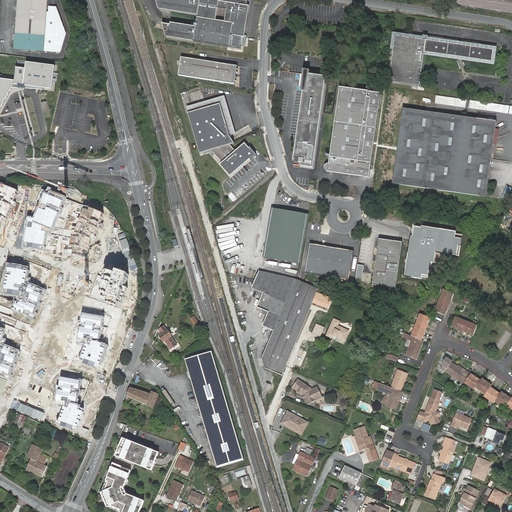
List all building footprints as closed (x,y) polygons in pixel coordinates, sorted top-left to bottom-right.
[(47,0),(17,0),(15,49),(44,51),(60,52),(61,32),(59,8),(53,7),(52,13),(47,13),(47,0)] [(246,27),(249,0),(158,0),(162,15),(246,27)] [(242,48),(246,27),(162,15),(168,36),(242,48)] [(427,40),(397,35),(389,80),(420,85),(426,51),(427,40)] [(495,49),(427,40),(426,51),(493,62),(495,49)] [(235,64),(182,56),(179,74),(232,82),(235,64)] [(2,79),(0,78),(0,110),(14,84),(52,90),(56,66),(27,62),(26,69),(17,68),(15,81),(2,79)] [(301,86),(301,93),(303,93),(299,120),(319,122),(320,122),(326,78),(309,75),(310,72),(303,71),(303,74),(301,86)] [(381,94),(340,88),(335,125),(376,130),(381,94)] [(436,96),(435,104),(466,107),(466,99),(436,96)] [(500,111),(500,104),(470,101),(469,109),(500,111)] [(256,155),(250,148),(249,149),(245,144),(232,154),(227,148),(230,147),(230,146),(232,144),(228,138),(218,107),(186,117),(198,157),(209,153),(219,165),(217,167),(227,179),(249,160),(250,161),(256,155)] [(492,151),(497,122),(403,108),(392,184),(486,197),(492,151)] [(319,122),(299,120),(293,160),(295,160),(294,166),(313,169),(319,122)] [(369,178),(376,130),(335,125),(329,164),(328,164),(327,164),(327,165),(326,165),(326,166),(325,166),(325,167),(325,168),(325,169),(325,170),(326,171),(327,172),(328,172),(369,178)] [(66,198),(47,191),(36,219),(29,218),(25,243),(30,244),(29,248),(40,250),(41,245),(45,247),(48,232),(43,232),(44,226),(53,230),(66,198)] [(1,199),(0,203),(0,213),(20,221),(25,208),(1,199)] [(306,214),(271,207),(262,257),(296,263),(306,214)] [(456,232),(413,225),(404,277),(421,280),(422,277),(429,279),(431,264),(439,265),(441,254),(459,257),(462,240),(454,239),(456,232)] [(403,243),(380,240),(373,285),(397,289),(403,243)] [(310,244),(305,272),(349,280),(354,251),(310,244)] [(31,268),(8,264),(2,293),(19,297),(14,310),(34,318),(46,290),(28,283),(31,268)] [(118,270),(116,273),(103,268),(93,294),(122,305),(132,276),(118,270)] [(274,331),(296,279),(293,278),(263,272),(259,271),(252,289),(263,294),(258,308),(269,312),(263,327),(274,331)] [(287,364),(319,289),(296,279),(274,331),(262,358),(265,368),(282,376),(287,364)] [(444,290),(439,301),(447,304),(448,300),(451,301),(454,294),(444,290)] [(447,304),(439,301),(435,312),(442,315),(446,316),(448,309),(445,308),(447,304)] [(104,318),(85,314),(79,342),(88,344),(82,361),(100,368),(107,349),(103,347),(104,344),(99,342),(100,340),(104,318)] [(420,315),(416,326),(422,328),(423,324),(428,326),(431,319),(427,317),(424,316),(420,315)] [(194,317),(191,319),(197,328),(200,326),(194,317)] [(464,329),(467,321),(456,317),(455,317),(452,327),(451,328),(460,331),(461,327),(464,329)] [(339,322),(334,319),(327,336),(332,338),(333,335),(345,341),(349,331),(338,326),(339,322)] [(476,332),(478,325),(467,321),(464,329),(469,330),(467,333),(474,336),(476,332)] [(164,326),(159,330),(162,335),(160,336),(164,342),(165,341),(171,349),(177,344),(172,337),(172,336),(168,330),(164,326)] [(422,340),(425,333),(421,332),(422,328),(416,326),(412,336),(422,340)] [(6,329),(0,328),(0,375),(10,380),(21,351),(3,344),(6,329)] [(412,336),(407,335),(405,339),(413,342),(407,356),(417,360),(425,341),(422,340),(412,336)] [(213,351),(186,359),(217,467),(244,459),(213,351)] [(469,378),(470,375),(466,372),(466,373),(457,367),(451,363),(452,362),(447,358),(444,362),(445,363),(441,368),(464,385),(464,384),(469,378)] [(399,371),(392,389),(396,391),(402,393),(409,375),(399,371)] [(145,377),(143,380),(154,385),(155,382),(145,377)] [(81,381),(62,378),(57,406),(65,407),(59,425),(77,432),(84,412),(80,411),(81,409),(81,407),(77,405),(77,403),(81,381)] [(464,384),(474,391),(476,389),(480,382),(475,378),(473,381),(469,378),(464,384)] [(307,397),(305,398),(308,404),(322,397),(317,387),(312,389),(298,380),(293,388),(304,395),(305,395),(307,397)] [(488,384),(482,380),(480,382),(476,389),(485,396),(486,395),(489,391),(490,390),(486,387),(488,384)] [(392,389),(381,385),(378,391),(389,396),(390,398),(387,405),(386,407),(396,412),(399,403),(398,403),(399,400),(400,401),(402,397),(396,395),(395,393),(396,391),(392,389)] [(151,394),(130,387),(126,396),(153,408),(154,407),(157,409),(162,399),(158,395),(152,392),(151,394)] [(439,402),(442,394),(434,391),(431,399),(439,402)] [(484,398),(494,405),(495,403),(500,395),(494,391),(492,394),(489,391),(486,395),(485,396),(484,398)] [(508,398),(502,393),(500,395),(495,403),(505,410),(506,407),(510,403),(506,401),(508,398)] [(420,413),(418,420),(426,424),(429,423),(431,427),(436,424),(434,421),(438,419),(435,414),(440,402),(439,402),(431,399),(426,411),(427,413),(427,415),(425,415),(420,413)] [(308,423),(288,412),(285,417),(288,419),(285,424),(302,433),(308,423)] [(460,427),(468,431),(472,420),(457,414),(452,427),(457,429),(458,427),(460,427)] [(288,419),(285,417),(281,424),(302,435),(302,433),(285,424),(288,419)] [(356,435),(362,450),(365,448),(367,454),(370,462),(378,459),(375,451),(369,437),(368,437),(364,426),(354,429),(356,435)] [(506,436),(497,432),(488,428),(485,436),(484,438),(494,442),(494,440),(503,443),(506,436)] [(58,433),(52,430),(49,438),(55,440),(58,433)] [(375,451),(378,459),(380,458),(377,451),(371,436),(369,437),(375,451)] [(453,441),(445,438),(442,447),(444,448),(443,451),(441,456),(439,461),(448,465),(455,447),(451,445),(453,441)] [(123,439),(116,457),(152,471),(155,462),(159,453),(123,439)] [(38,461),(41,454),(43,449),(33,445),(27,457),(32,459),(27,470),(42,477),(48,466),(44,464),(38,461)] [(308,463),(314,450),(307,448),(305,453),(301,451),(293,471),(307,477),(312,466),(314,467),(315,465),(308,463)] [(316,449),(314,450),(308,463),(315,465),(316,464),(313,463),(315,458),(316,458),(320,449),(316,448),(316,449)] [(389,466),(411,475),(415,465),(398,458),(399,457),(387,452),(381,465),(388,468),(389,466)] [(48,458),(41,454),(38,461),(44,464),(48,458)] [(194,462),(181,456),(177,465),(190,471),(194,462)] [(473,471),(471,476),(484,481),(490,463),(478,459),(476,464),(477,464),(474,472),(473,471)] [(131,471),(113,465),(103,492),(110,509),(118,511),(140,511),(144,501),(127,495),(124,488),(131,471)] [(362,473),(346,465),(340,477),(356,485),(362,473)] [(425,495),(436,500),(442,484),(444,478),(440,476),(434,474),(432,480),(431,480),(425,495)] [(249,476),(244,478),(245,480),(242,481),(244,485),(246,484),(247,487),(252,485),(249,476)] [(171,490),(168,497),(176,500),(183,484),(175,480),(170,490),(171,490)] [(400,504),(404,494),(402,494),(405,487),(394,483),(391,490),(393,491),(390,501),(400,504)] [(465,508),(471,510),(479,491),(468,486),(466,490),(464,489),(462,493),(465,494),(460,504),(466,506),(465,508)] [(338,491),(331,488),(327,497),(334,500),(338,491)] [(506,496),(494,490),(488,501),(493,503),(492,504),(500,508),(506,496)] [(205,497),(192,491),(188,500),(201,506),(205,497)] [(236,492),(228,494),(231,502),(239,500),(236,492)]
